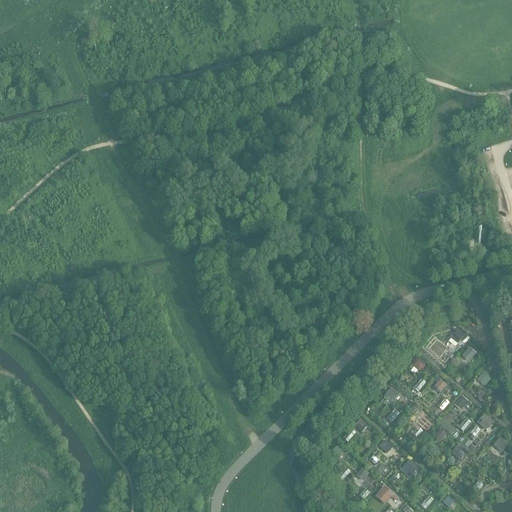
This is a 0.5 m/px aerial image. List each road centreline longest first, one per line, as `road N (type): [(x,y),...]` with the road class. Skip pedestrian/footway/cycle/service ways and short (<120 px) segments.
road 1 (unclassified): [(214,511),(234,467),(399,307),(430,290),(511,270)]
road 2 (track): [(111,140),(257,444)]
